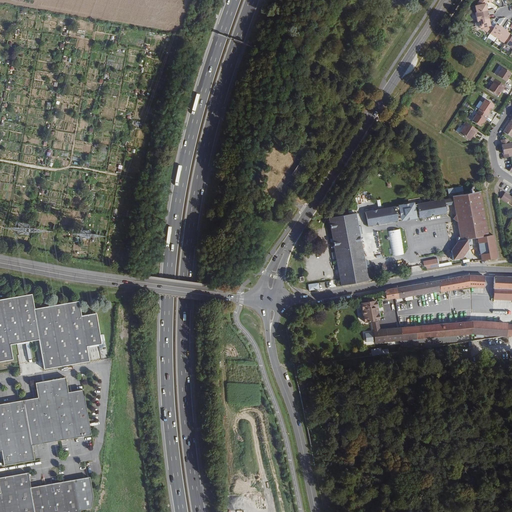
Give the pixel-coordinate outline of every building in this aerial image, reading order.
[(488,1),(486,0),(480,0),(477,4),(477,5),(475,6),(477,13),(487,11),(486,4),(488,1)] [(477,13),(475,13),(477,22),(478,21),(489,19),(487,11),(477,13)] [(483,29),(489,34),(493,28),(490,26),(489,19),(478,21),(480,28),(482,28),(483,29)] [(493,28),(489,34),(496,38),(503,28),(500,26),(499,27),(498,27),(495,25),(493,28)] [(503,28),(496,38),(503,43),(505,41),(508,36),(509,34),(507,32),(505,31),(506,30),(503,28)] [(511,73),(503,68),(497,76),(507,82),(509,79),(508,78),(511,73)] [(503,89),(505,85),(496,79),(489,89),(498,95),(502,88),(503,89)] [(486,99),(479,110),(487,115),(489,111),(491,108),(494,105),(486,99)] [(480,126),(483,121),(487,115),(479,110),(472,121),(480,126)] [(511,121),(510,121),(503,132),(511,137),(511,135),(511,121)] [(474,136),(478,130),(466,122),(464,125),(465,126),(460,134),(470,140),(473,135),(474,136)] [(501,140),(501,144),(504,158),(510,156),(511,155),(511,148),(511,143),(509,143),(508,140),(507,139),(501,140)] [(300,161),(291,175),(297,179),(305,165),(300,161)] [(479,190),(453,195),(455,204),(457,213),(456,213),(457,220),(458,220),(461,239),(458,240),(451,250),(452,258),(460,257),(468,247),(467,239),(487,235),(479,190)] [(511,196),(505,192),(501,198),(507,202),(511,196)] [(454,197),(444,199),(445,206),(455,204),(454,197)] [(413,204),(414,212),(418,211),(419,214),(419,217),(446,213),(444,199),(413,204)] [(413,203),(400,206),(401,214),(397,214),(397,218),(402,217),(402,219),(415,217),(415,215),(419,214),(418,211),(414,212),(413,204),(413,203)] [(365,211),(367,224),(398,219),(397,218),(397,214),(401,214),(400,206),(396,206),(395,206),(365,211)] [(341,286),(367,281),(364,268),(363,260),(358,233),(357,225),(355,212),(339,214),(329,216),(340,279),(341,282),(341,286)] [(424,261),(426,269),(440,266),(438,257),(424,261)] [(485,294),(485,284),(465,283),(393,297),(395,306),(433,298),(434,300),(467,293),(485,294)] [(511,284),(492,284),(491,295),(493,295),(511,295),(511,284)] [(0,359),(11,357),(9,343),(37,338),(43,367),(87,360),(85,345),(99,342),(94,312),(80,314),(77,299),(57,303),(44,305),(32,307),(29,292),(8,296),(0,297),(0,359)] [(511,306),(511,295),(493,295),(493,306),(511,306)] [(372,311),(363,312),(360,313),(362,328),(366,328),(374,327),(372,311)] [(466,340),(496,340),(496,329),(496,327),(466,327),(466,328),(466,340)] [(467,342),(466,340),(466,328),(442,331),(375,340),(374,332),(368,333),(372,352),(467,342)] [(496,340),(511,340),(511,328),(496,329),(496,340)] [(0,458),(1,464),(31,458),(28,443),(89,433),(81,388),(66,391),(64,376),(33,381),(35,396),(0,402),(0,458)] [(0,511),(76,511),(87,510),(89,499),(86,477),(26,488),(23,473),(0,477),(0,511)]
